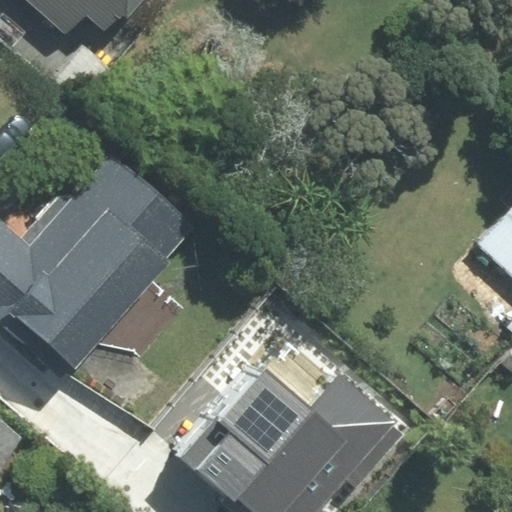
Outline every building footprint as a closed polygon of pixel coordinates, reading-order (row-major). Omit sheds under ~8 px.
[(121,0),(7,0),(74,53),(121,0)] [(10,259),(0,250),(0,339),(40,382),(174,230),(96,162),(10,259)] [(511,192),(465,240),(511,286),(511,192)] [(199,511),(237,473),(146,385),(89,453),(154,511),(199,511)] [(0,452),(9,443),(0,435),(0,452)]
